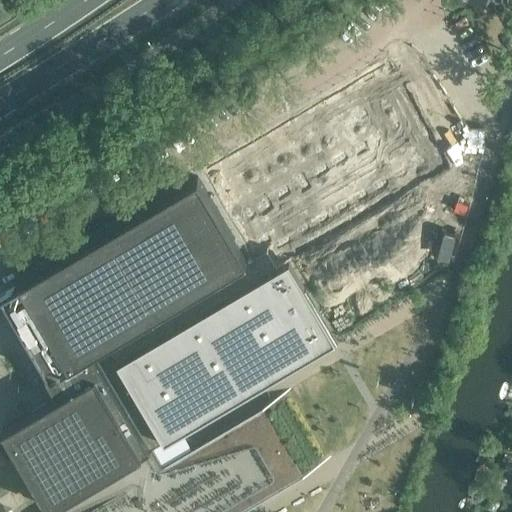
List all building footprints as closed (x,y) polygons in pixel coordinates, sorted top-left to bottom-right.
[(467,0),(501,12),(501,10),(504,0),(467,0)] [(392,58),(216,163),(266,249),(270,255),(290,244),(295,253),(429,173),(422,161),(446,147),(392,58)] [(213,165),(206,169),(212,180),(219,175),(213,165)] [(17,284),(3,292),(62,393),(58,395),(29,412),(2,428),(49,507),(148,449),(150,448),(93,351),(247,260),(198,176),(18,282),(19,283),(17,284)] [(247,260),(93,351),(150,448),(151,447),(152,446),(336,338),(289,258),(280,264),(270,247),(247,260)] [(238,511),(320,464),(319,462),(303,472),(263,407),(163,464),(152,446),(151,447),(150,448),(148,449),(49,507),(40,511),(238,511)]
